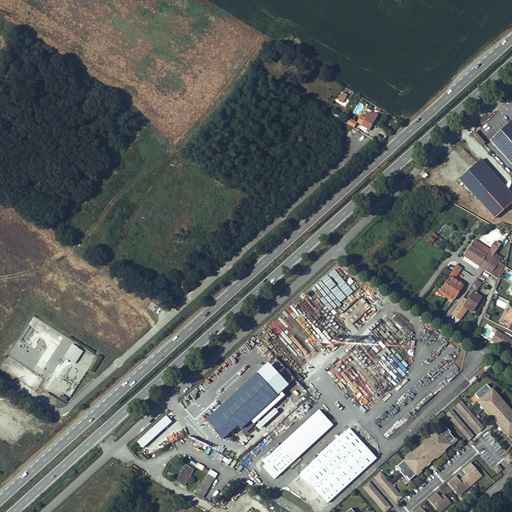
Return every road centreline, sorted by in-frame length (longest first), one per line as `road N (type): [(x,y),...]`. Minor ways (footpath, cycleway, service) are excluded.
road 1 (primary): [(511,37),(0,500)]
road 2 (primary): [(11,511),(511,56)]
road 3 (unclassified): [(0,376),(52,409),(65,408),(362,140)]
road 4 (unclassified): [(44,511),(335,249)]
road 5 (unclassified): [(335,249),(511,86)]
road 6 (unclassified): [(335,249),(511,367)]
